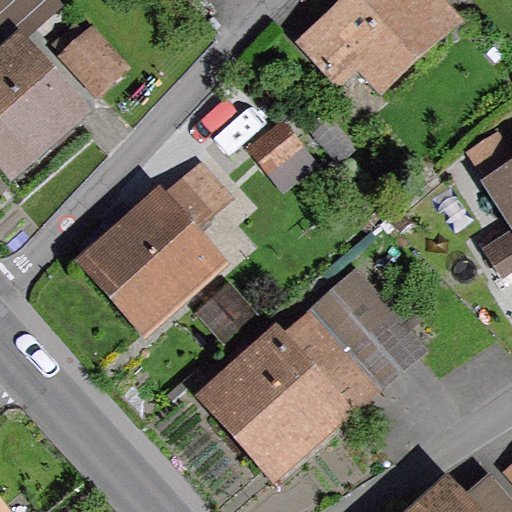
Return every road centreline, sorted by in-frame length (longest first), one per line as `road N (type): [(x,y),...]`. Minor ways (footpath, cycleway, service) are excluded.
road 1 (residential): [(0,303),(276,0)]
road 2 (tertiary): [(22,375),(147,511)]
road 3 (residential): [(362,511),(511,415)]
